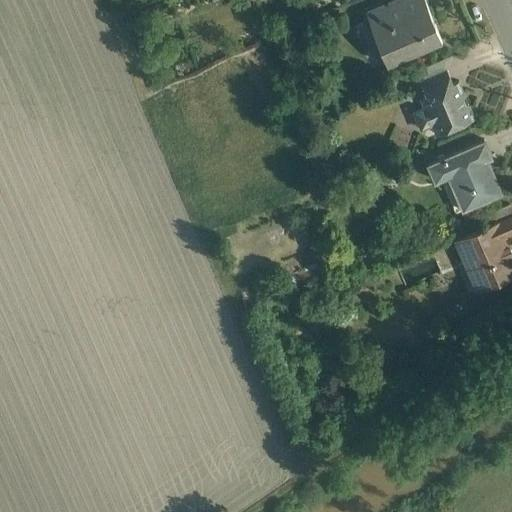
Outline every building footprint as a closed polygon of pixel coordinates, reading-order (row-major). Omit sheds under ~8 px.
[(388,64),(442,41),(424,0),(404,0),(366,17),(388,64)] [(435,135),(475,118),(469,105),(466,103),(463,98),(465,94),(459,81),(453,83),(447,69),(420,80),(426,95),(420,97),(423,106),(412,111),(421,131),(431,125),(435,135)] [(492,156),(484,140),(427,164),(435,182),(448,177),(462,210),(502,192),(487,158),(492,156)] [(511,215),(454,240),(475,291),(511,275),(511,249),(506,236),(511,233),(511,215)] [(385,271),(364,270),(364,286),(385,287),(385,271)] [(307,394),(295,399),(305,421),(318,415),(307,394)]
